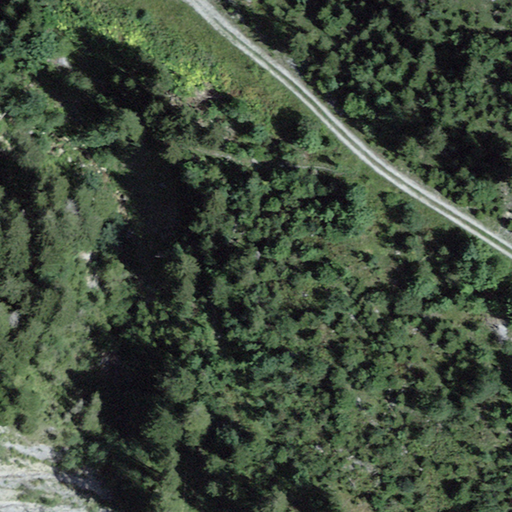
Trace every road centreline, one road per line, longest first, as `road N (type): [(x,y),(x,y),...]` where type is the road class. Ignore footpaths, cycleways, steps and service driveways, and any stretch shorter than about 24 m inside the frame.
road 1 (track): [(179,0),(303,96),(358,154)]
road 2 (track): [(358,154),(511,258)]
